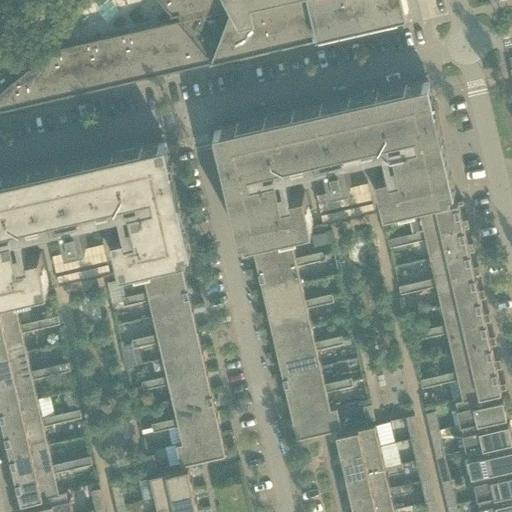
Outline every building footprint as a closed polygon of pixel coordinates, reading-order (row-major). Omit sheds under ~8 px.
[(0,110),(321,36),(320,34),(408,14),(404,0),(160,0),(172,14),(170,14),(171,16),(179,14),(180,19),(53,48),(0,91),(0,110)] [(426,80),(407,85),(321,105),(322,109),(297,115),(296,110),(219,128),(246,243),(313,227),(305,191),(291,194),(293,201),(284,203),(277,174),(252,180),(250,170),(277,164),(277,165),(278,165),(278,164),(305,158),(305,159),(306,159),(306,157),(333,151),(333,152),(334,152),(334,151),(344,149),(342,142),(350,141),(351,147),(361,145),(361,146),(362,146),(362,144),(389,138),(389,139),(390,139),(390,138),(417,132),(419,142),(394,147),(401,176),(392,178),(390,171),(377,174),(385,210),(452,195),(426,80)] [(0,178),(0,299),(49,288),(40,252),(27,255),(28,262),(19,264),(13,236),(0,238),(0,228),(12,225),(13,227),(14,226),(14,225),(41,219),(41,220),(42,220),(42,218),(51,216),(50,210),(58,208),(59,214),(69,212),(69,213),(70,213),(70,212),(97,206),(97,207),(98,207),(98,206),(125,199),(125,201),(126,200),(126,199),(153,193),(155,203),(130,209),(137,237),(127,239),(126,232),(113,235),(121,271),(188,256),(183,235),(179,236),(177,229),(181,228),(161,141),(85,159),(86,163),(61,169),(60,165),(0,178)] [(326,163),(332,187),(351,183),(346,159),(326,163)] [(408,212),(413,232),(407,234),(408,242),(427,237),(426,233),(464,224),(458,201),(408,212)] [(61,224),(67,248),(87,244),(81,220),(61,224)] [(431,256),(469,248),(464,224),(426,233),(427,237),(431,256)] [(408,242),(407,234),(388,238),(390,246),(408,242)] [(254,247),(259,269),(297,260),(296,256),(292,238),(254,247)] [(437,279),(475,271),(469,248),(431,256),(436,276),(417,281),(419,288),(438,284),(437,279)] [(309,253),(311,261),(324,258),(322,250),(309,253)] [(259,269),(264,290),(302,281),(298,264),(311,261),(309,253),(296,256),(297,260),(259,269)] [(182,264),(144,272),(148,290),(149,294),(187,285),(182,264)] [(442,303),(480,294),(475,271),(437,279),(438,284),(442,303)] [(264,290),(269,311),(307,302),(306,298),(302,281),(264,290)] [(401,293),(419,288),(417,281),(399,285),(401,293)] [(148,290),(136,293),(137,301),(150,298),(154,315),(192,307),(187,285),(149,294),(148,290)] [(319,295),(321,303),(334,300),(332,292),(319,295)] [(136,293),(122,296),(124,304),(137,301),(136,293)] [(447,326),(485,318),(480,294),(442,303),(447,323),(428,327),(430,335),(448,331),(447,326)] [(269,311),(274,332),(312,323),(308,306),(321,303),(319,295),(306,298),(307,302),(269,311)] [(0,306),(0,332),(22,327),(21,323),(16,303),(0,306)] [(192,307),(154,315),(158,332),(159,336),(197,328),(192,307)] [(39,319),(41,327),(60,322),(58,315),(39,319)] [(453,350),(491,341),(485,318),(447,326),(448,331),(453,350)] [(0,332),(0,356),(27,350),(23,331),(41,327),(39,319),(21,323),(22,327),(0,332)] [(274,332),(279,353),(317,344),(316,340),(312,323),(274,332)] [(412,339),(430,335),(428,327),(410,332),(412,339)] [(158,332),(145,335),(147,343),(160,340),(164,357),(202,349),(197,328),(159,336),(158,332)] [(329,337),(330,345),(343,342),(342,334),(329,337)] [(145,335),(132,338),(134,346),(147,343),(145,335)] [(279,353),(284,374),(322,365),(318,348),(330,345),(329,337),(316,340),(317,344),(279,353)] [(449,380),(459,378),(458,373),(496,365),(491,341),(453,350),(457,370),(439,374),(441,382),(449,380)] [(202,349),(164,357),(168,374),(169,378),(207,370),(202,349)] [(0,356),(0,381),(33,374),(32,370),(27,350),(0,356)] [(50,366),(52,373),(71,369),(69,361),(50,366)] [(284,374),(288,395),(326,386),(326,382),(322,365),(284,374)] [(459,378),(449,380),(453,400),(456,399),(495,390),(502,388),(500,383),(497,368),(496,365),(458,373),(459,378)] [(0,381),(0,404),(0,406),(38,397),(34,378),(52,373),(50,366),(32,370),(33,374),(0,381)] [(168,374),(155,377),(157,385),(170,382),(174,399),(212,391),(207,370),(169,378),(168,374)] [(422,386),(441,382),(439,374),(421,378),(422,386)] [(155,377),(142,380),(144,388),(157,385),(155,377)] [(338,380),(340,387),(353,384),(351,377),(338,380)] [(288,395),(293,416),(331,407),(327,390),(340,387),(338,380),(326,382),(326,386),(288,395)] [(495,390),(456,399),(457,400),(458,407),(457,407),(460,424),(463,423),(501,414),(507,413),(504,396),(497,398),(496,393),(496,391),(495,390)] [(212,391),(174,399),(178,417),(179,420),(216,412),(212,391)] [(0,406),(6,429),(44,421),(43,417),(38,397),(0,406)] [(363,405),(367,420),(375,418),(371,403),(363,405)] [(331,407),(293,416),(298,436),(342,425),(337,405),(331,407)] [(61,412),(63,420),(81,416),(80,408),(61,412)] [(426,412),(431,432),(439,430),(435,410),(426,412)] [(6,429),(11,453),(49,444),(45,424),(63,420),(61,412),(43,417),(44,421),(6,429)] [(178,417),(165,420),(167,427),(180,424),(183,441),(221,433),(216,412),(179,420),(178,417)] [(406,416),(410,432),(418,430),(414,414),(406,416)] [(464,431),(462,432),(466,448),(468,448),(507,439),(511,437),(511,433),(509,421),(503,422),(502,417),(501,415),(501,414),(463,423),(463,424),(463,426),(464,431)] [(165,420),(152,423),(154,430),(167,427),(165,420)] [(337,432),(342,454),(380,445),(375,423),(337,432)] [(183,441),(177,442),(182,462),(202,458),(203,458),(226,452),(221,433),(183,441)] [(432,437),(436,456),(445,454),(440,435),(432,437)] [(411,438),(415,454),(423,452),(419,436),(411,438)] [(470,456),(468,456),(472,473),(474,472),(511,463),(511,446),(508,447),(507,441),(507,440),(507,439),(468,448),(469,450),(470,456)] [(11,453),(17,476),(54,467),(54,463),(49,444),(11,453)] [(342,454),(347,475),(385,466),(380,445),(342,454)] [(153,453),(146,455),(149,470),(157,468),(153,453)] [(72,459),(74,467),(92,463),(90,455),(72,459)] [(416,459),(420,475),(428,473),(424,457),(416,459)] [(17,476),(22,499),(67,489),(67,488),(60,490),(55,471),(74,467),(72,459),(54,463),(54,467),(17,476)] [(438,461),(442,481),(450,479),(446,459),(438,461)] [(476,481),(474,481),(478,497),(480,497),(511,489),(511,463),(474,472),(474,473),(476,481)] [(151,476),(139,479),(143,499),(156,496),(156,497),(194,488),(189,466),(151,475),(151,476)] [(347,475),(352,496),(390,487),(385,466),(347,475)] [(421,480),(425,496),(433,494),(429,478),(421,480)] [(112,484),(116,500),(124,498),(120,482),(112,484)] [(218,488),(222,511),(245,511),(240,484),(218,488)] [(443,486),(448,505),(456,503),(452,484),(443,486)] [(352,496),(355,511),(377,511),(395,508),(390,487),(352,496)] [(92,489),(97,509),(105,507),(100,488),(92,489)] [(156,497),(159,511),(186,511),(199,509),(194,488),(156,497)] [(24,507),(24,511),(74,511),(71,496),(69,497),(67,489),(22,499),(22,500),(29,499),(30,506),(24,507)] [(482,505),(479,506),(480,511),(511,511),(511,489),(480,497),(480,498),(482,505)] [(426,501),(428,511),(436,511),(434,499),(426,501)]
